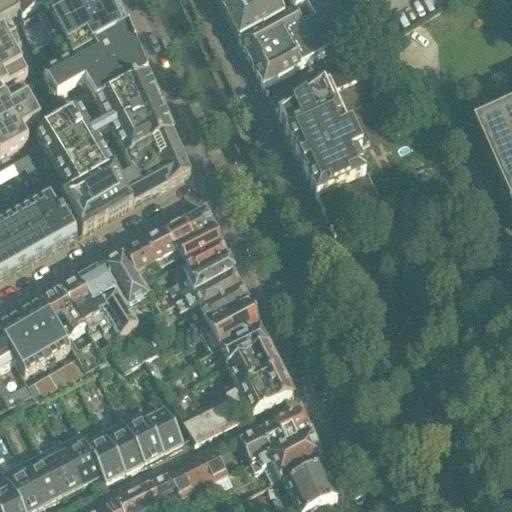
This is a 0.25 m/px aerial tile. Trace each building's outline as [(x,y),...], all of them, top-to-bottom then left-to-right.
[(10,0),(11,1),(13,3),(15,8),(19,18),(23,29),(38,19),(71,0),(10,0)] [(126,34),(111,0),(71,0),(38,19),(66,68),(126,34)] [(186,0),(187,0),(215,0),(219,8),(219,9),(224,19),(224,18),(238,46),(293,17),(305,11),(325,0),(186,0)] [(302,33),(293,17),(238,46),(248,63),(248,64),(251,71),(251,70),(252,71),(262,91),(262,92),(264,91),(286,80),(312,65),(352,42),(328,0),(325,0),(305,11),(314,27),(302,33)] [(29,88),(43,80),(16,19),(19,18),(15,8),(13,3),(11,1),(0,7),(0,161),(27,146),(21,135),(39,125),(47,120),(29,88)] [(126,34),(66,68),(50,77),(43,80),(56,104),(84,88),(94,104),(125,160),(124,161),(134,177),(126,181),(127,184),(120,188),(131,211),(133,210),(158,197),(167,192),(190,180),(187,174),(211,163),(207,152),(182,164),(179,156),(204,146),(197,129),(171,139),(159,111),(159,110),(155,99),(154,100),(154,99),(146,81),(145,80),(137,60),(136,58),(136,57),(133,50),(132,48),(158,37),(155,28),(129,40),(127,36),(126,34)] [(352,205),(354,211),(379,206),(367,178),(364,179),(363,177),(362,177),(354,160),(356,159),(355,158),(360,155),(349,132),(343,135),(334,115),(333,112),(326,97),(367,79),(366,77),(374,74),(368,60),(360,64),(360,63),(318,83),(287,106),(291,111),(280,119),(278,120),(279,121),(278,121),(279,124),(280,124),(285,135),(286,138),(295,156),(294,156),(306,182),(306,181),(314,199),(315,203),(317,202),(318,204),(323,214),(324,215),(352,205)] [(511,112),(471,131),(511,221),(511,112)] [(127,184),(126,181),(122,184),(114,171),(112,172),(77,114),(40,137),(41,137),(35,141),(70,199),(60,204),(81,241),(108,224),(131,211),(120,188),(127,184)] [(0,286),(76,245),(55,208),(48,195),(26,155),(0,169),(0,286)] [(379,206),(354,211),(354,213),(353,213),(354,222),(355,222),(356,234),(395,229),(392,204),(379,206)] [(204,214),(182,226),(192,246),(214,233),(204,214)] [(182,226),(163,236),(174,256),(192,246),(182,226)] [(174,256),(156,266),(160,272),(174,264),(180,260),(183,266),(220,248),(214,233),(192,246),(174,256)] [(143,247),(155,267),(156,266),(174,256),(163,236),(143,247)] [(122,259),(134,277),(155,267),(143,247),(122,259)] [(220,248),(183,266),(168,275),(172,281),(187,272),(191,280),(184,282),(167,292),(168,293),(189,282),(226,262),(220,248)] [(101,317),(112,333),(119,344),(138,331),(127,314),(150,300),(142,289),(134,277),(122,259),(109,267),(108,267),(105,269),(99,273),(112,294),(98,303),(104,315),(101,317)] [(189,282),(168,293),(172,301),(181,295),(186,303),(233,278),(226,263),(226,262),(189,282)] [(92,324),(110,350),(119,344),(112,333),(101,317),(104,315),(98,303),(112,294),(99,273),(95,276),(95,275),(81,283),(82,283),(76,286),(97,320),(92,324)] [(233,278),(186,303),(175,309),(179,317),(198,307),(200,310),(240,292),(233,278)] [(82,335),(88,346),(95,359),(99,357),(103,354),(107,352),(110,350),(92,324),(97,320),(76,286),(60,296),(82,335)] [(240,292),(200,310),(201,313),(188,321),(192,329),(182,335),(185,341),(247,306),(240,292)] [(70,355),(84,379),(101,369),(95,359),(88,346),(78,352),(71,342),(82,335),(60,296),(60,295),(41,307),(69,355),(70,355)] [(247,306),(185,341),(187,344),(198,338),(210,360),(260,334),(247,306)] [(18,320),(17,321),(0,330),(0,400),(7,414),(31,401),(33,405),(84,379),(70,355),(69,355),(41,307),(25,317),(24,316),(18,320)] [(260,334),(210,360),(199,366),(204,375),(224,364),(228,370),(266,348),(260,334)] [(224,373),(238,394),(279,373),(276,369),(298,357),(292,342),(269,354),(266,348),(228,370),(224,373)] [(116,365),(123,378),(141,367),(134,354),(116,365)] [(95,359),(101,369),(105,367),(99,357),(95,359)] [(146,370),(155,386),(158,384),(160,379),(154,370),(148,368),(146,370)] [(225,402),(233,417),(237,415),(238,412),(237,409),(244,405),(252,420),(292,400),(290,396),(312,386),(305,371),(283,381),(279,373),(238,394),(225,402)] [(233,417),(225,402),(224,402),(223,400),(220,402),(221,404),(211,409),(224,435),(238,428),(233,417)] [(224,435),(211,409),(198,416),(197,413),(193,415),(195,418),(180,426),(194,449),(193,449),(194,451),(224,435)] [(299,414),(275,426),(285,448),(309,436),(299,414)] [(139,418),(121,427),(144,471),(163,461),(145,426),(140,415),(138,416),(139,418)] [(165,416),(145,426),(163,461),(183,451),(165,416)] [(120,427),(102,436),(125,481),(144,471),(121,427),(121,425),(119,425),(120,427)] [(275,426),(259,434),(271,457),(286,449),(285,448),(275,426)] [(101,437),(83,446),(105,490),(125,481),(102,436),(101,434),(100,435),(101,437)] [(251,470),(258,466),(257,465),(271,457),(259,434),(234,446),(237,450),(240,449),(251,470)] [(257,465),(258,466),(262,475),(271,469),(279,484),(279,485),(319,464),(317,457),(339,446),(334,434),(312,444),(309,436),(285,448),(286,449),(271,457),(257,465)] [(78,439),(60,448),(82,493),(100,484),(104,491),(105,490),(83,446),(78,437),(77,438),(78,439)] [(58,449),(41,458),(63,502),(82,493),(60,448),(59,447),(57,447),(58,449)] [(39,459),(21,468),(43,511),(44,511),(63,502),(41,458),(40,456),(38,457),(39,459)] [(200,466),(212,490),(227,482),(216,459),(200,466)] [(20,469),(2,478),(19,511),(43,511),(21,468),(20,466),(19,467),(20,469)] [(158,510),(158,511),(168,511),(212,490),(200,466),(167,483),(176,501),(158,510)] [(283,489),(283,490),(287,497),(271,505),(275,511),(278,511),(329,487),(328,485),(352,474),(350,469),(326,480),(321,469),(283,489)] [(0,477),(4,486),(0,488),(0,511),(19,511),(2,478),(1,476),(0,476),(0,477)] [(154,488),(148,490),(158,510),(176,501),(167,483),(167,481),(154,488)] [(329,487),(278,511),(321,511),(336,505),(329,487)] [(130,500),(136,511),(158,511),(158,510),(148,490),(138,496),(130,500)] [(114,508),(116,511),(136,511),(130,500),(114,508)]
